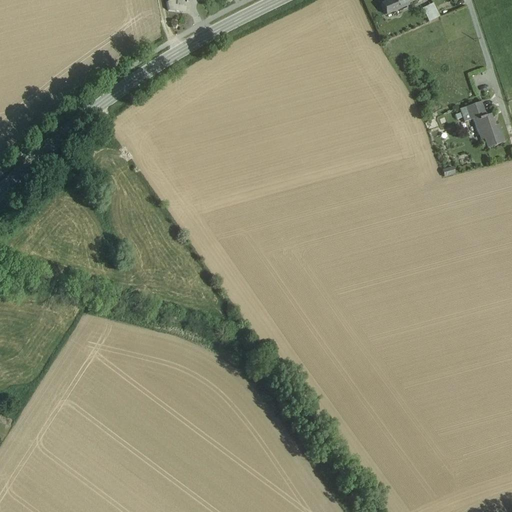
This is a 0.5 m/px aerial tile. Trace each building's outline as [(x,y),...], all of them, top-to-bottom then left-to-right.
[(173,0),(166,3),(168,12),(175,12),(175,7),(172,6),(173,0)] [(416,0),(392,0),(380,5),(385,16),(393,12),(392,12),(407,6),(406,4),(416,0)] [(428,22),(439,17),(433,3),(422,8),(428,22)] [(480,102),(459,110),(463,123),(472,120),(472,121),(485,117),(480,102)] [(485,117),(472,121),(477,136),(481,135),(486,149),(504,143),(497,125),(494,127),(489,115),(485,117)]
